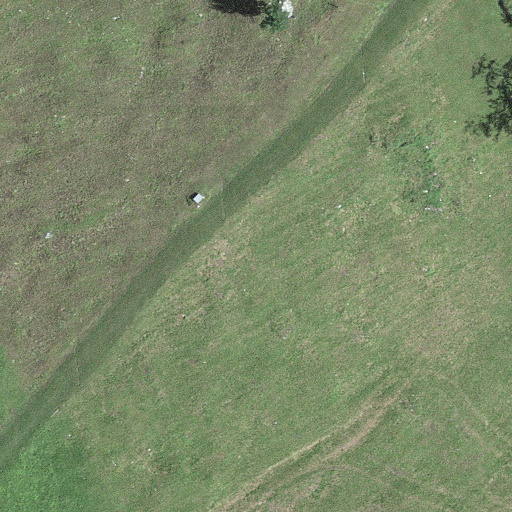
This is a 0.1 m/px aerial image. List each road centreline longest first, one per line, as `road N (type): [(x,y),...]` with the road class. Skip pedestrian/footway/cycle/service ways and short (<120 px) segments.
road 1 (track): [(408,0),(335,94),(205,218),(0,455)]
road 2 (track): [(237,511),(359,426),(391,388)]
